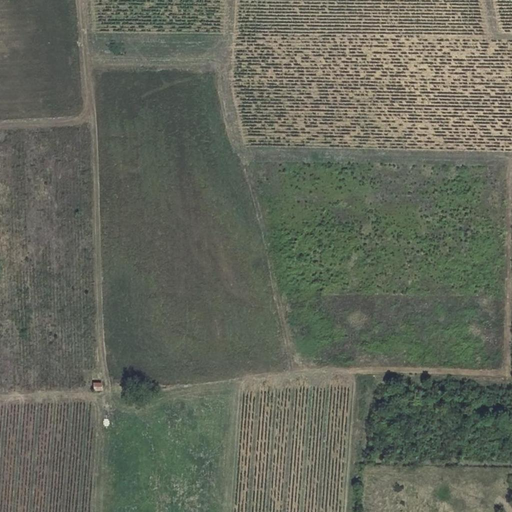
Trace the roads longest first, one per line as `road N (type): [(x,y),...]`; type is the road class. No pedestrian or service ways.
road 1 (track): [(89,107),(106,394),(0,399)]
road 2 (track): [(82,0),(89,107),(83,118),(0,126)]
